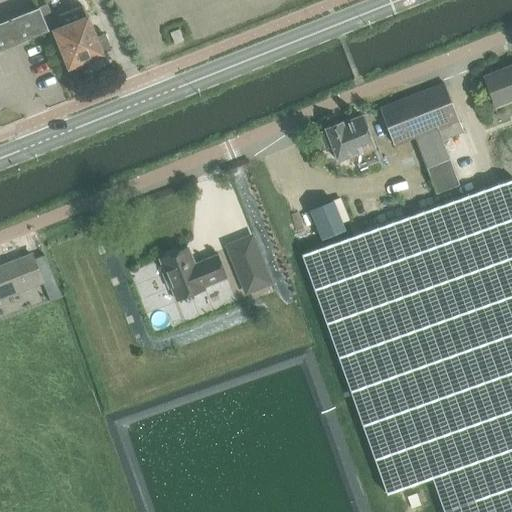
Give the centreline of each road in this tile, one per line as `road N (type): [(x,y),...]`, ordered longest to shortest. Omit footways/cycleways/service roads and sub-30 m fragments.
road 1 (residential): [(0,242),(511,36)]
road 2 (secondary): [(0,156),(397,0)]
